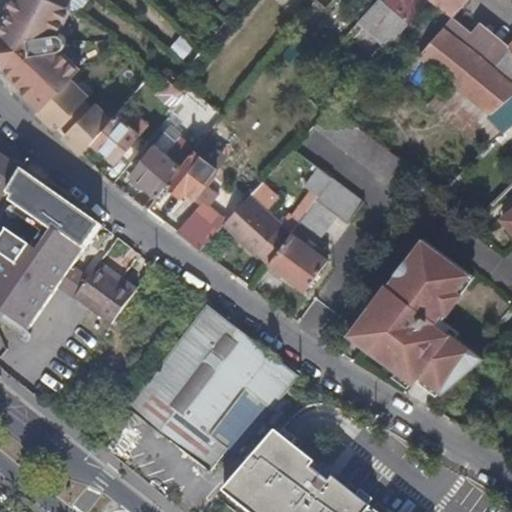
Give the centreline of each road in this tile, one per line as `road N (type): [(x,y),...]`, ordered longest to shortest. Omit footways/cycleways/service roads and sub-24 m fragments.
road 1 (residential): [(0,104),(76,178),(328,365),(437,444),(511,480)]
road 2 (primary): [(138,511),(0,417)]
